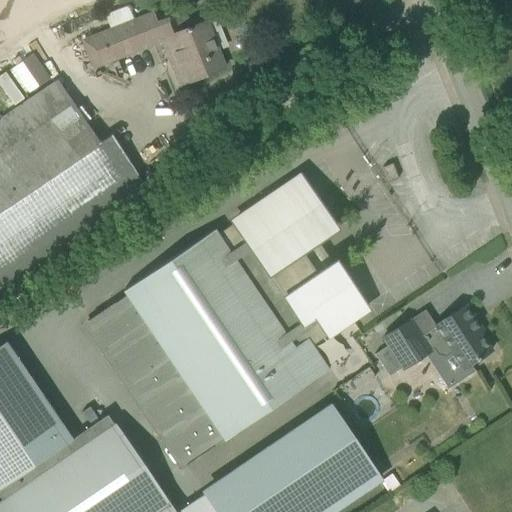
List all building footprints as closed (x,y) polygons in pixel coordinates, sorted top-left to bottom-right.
[(12,0),(0,0),(0,50),(31,33),(12,0)] [(92,67),(161,40),(177,33),(171,17),(155,23),(152,14),(82,41),(92,67)] [(161,40),(178,86),(223,68),(205,22),(177,33),(161,40)] [(7,70),(24,96),(49,78),(32,53),(7,70)] [(108,161),(99,147),(106,143),(103,139),(97,143),(55,82),(0,118),(0,283),(131,196),(130,194),(141,186),(125,161),(120,164),(115,157),(108,161)] [(0,85),(0,109),(11,102),(0,85)] [(191,150),(205,169),(222,157),(208,138),(191,150)] [(382,167),(387,182),(397,178),(391,164),(382,167)] [(184,465),(184,466),(211,448),(211,447),(222,440),(222,441),(238,431),(237,431),(328,369),(311,345),(364,310),(333,264),(330,266),(314,242),(333,229),(298,177),(232,222),(233,223),(216,234),(213,230),(122,292),(125,296),(114,303),(113,303),(86,321),(87,322),(88,321),(185,465),(184,465)] [(387,346),(373,355),(388,376),(401,367),(402,369),(423,355),(441,382),(445,389),(472,371),(468,365),(490,351),(488,348),(489,346),(482,335),(480,336),(478,332),(481,330),(465,305),(434,326),(418,337),(408,320),(381,338),(387,346)] [(337,357),(347,373),(368,360),(358,344),(337,357)] [(70,441),(24,373),(5,386),(0,379),(0,500),(70,453),(65,445),(70,441)] [(0,500),(0,511),(328,511),(377,479),(329,408),(175,511),(173,511),(113,424),(70,453),(0,500)]
